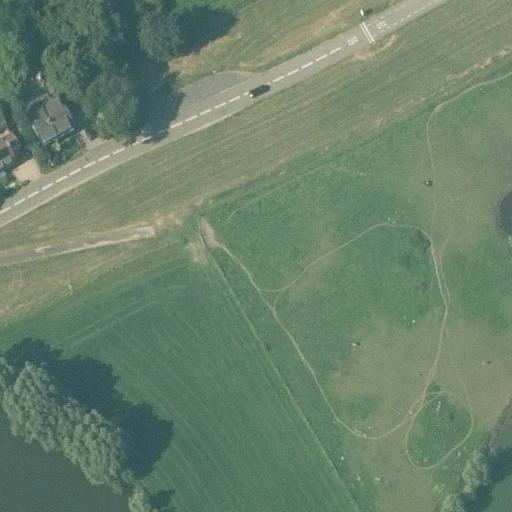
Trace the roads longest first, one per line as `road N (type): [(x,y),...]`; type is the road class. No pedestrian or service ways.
road 1 (unclassified): [(0,215),(429,0)]
road 2 (track): [(152,232),(0,262)]
